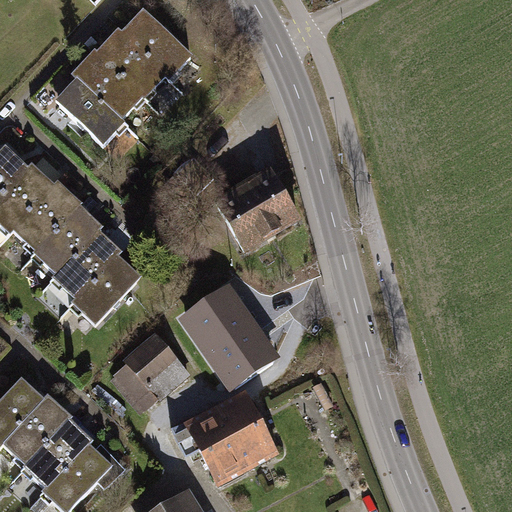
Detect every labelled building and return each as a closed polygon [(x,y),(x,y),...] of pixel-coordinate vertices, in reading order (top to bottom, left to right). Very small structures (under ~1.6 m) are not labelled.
[(56,103),(104,147),(127,123),(124,121),(166,80),(172,85),(197,59),(145,11),(123,32),(119,29),(72,76),(76,80),(56,103)] [(71,305),(96,327),(142,278),(120,257),(124,253),(101,232),(105,228),(81,208),(84,205),(59,182),(56,186),(33,165),(29,169),(6,148),(0,154),(0,225),(11,236),(15,232),(36,252),(34,255),(57,276),(53,279),(75,301),(71,305)] [(214,202),(244,256),(304,221),(272,170),(214,202)] [(282,358),(233,286),(178,322),(227,394),(282,358)] [(127,366),(112,380),(143,417),(194,376),(157,335),(122,363),(127,366)] [(44,493),(64,511),(72,511),(98,483),(106,491),(125,471),(101,446),(97,451),(92,446),(95,443),(71,421),(73,419),(49,396),(44,401),(22,379),(0,402),(0,449),(3,446),(25,467),(24,470),(47,489),(44,493)] [(199,453),(218,490),(282,457),(246,391),(184,424),(187,430),(174,436),(187,459),(199,453)] [(152,511),(202,511),(190,490),(152,511)]
